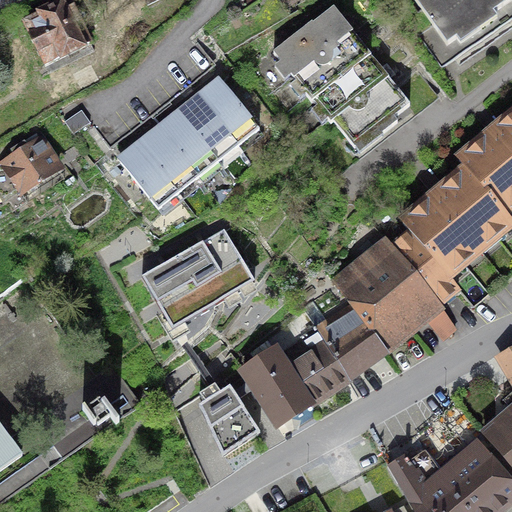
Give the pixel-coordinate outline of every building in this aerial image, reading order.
[(511,0),(423,0),(461,53),(485,36),(511,17),(511,0)] [(62,5),(18,25),(41,72),(84,52),(62,5)] [(357,33),(342,14),(277,63),(342,149),(408,100),(391,78),(357,33)] [(264,130),(217,76),(210,83),(188,101),(171,116),(151,134),(128,153),(111,167),(158,221),(264,130)] [(511,117),(496,133),(459,168),(437,188),(394,228),(451,289),(511,231),(511,117)] [(43,139),(2,166),(25,200),(66,173),(43,139)] [(442,298),(451,289),(394,228),(329,296),(387,352),(412,327),(442,298)] [(167,328),(255,281),(234,241),(146,288),(167,328)] [(349,318),(319,338),(353,386),(382,365),(349,318)] [(511,346),(490,360),(511,396),(511,346)] [(352,386),(325,350),(294,373),(321,409),(352,386)] [(320,415),(279,357),(240,385),(281,442),(320,415)] [(228,462),(263,440),(229,387),(195,409),(228,462)] [(0,472),(22,456),(9,438),(34,421),(15,394),(0,405),(0,472)] [(85,408),(83,410),(96,429),(110,419),(116,427),(119,425),(104,403),(89,414),(85,408)] [(511,407),(483,434),(511,465),(511,407)] [(511,478),(481,443),(403,511),(505,511),(511,506),(511,478)]
